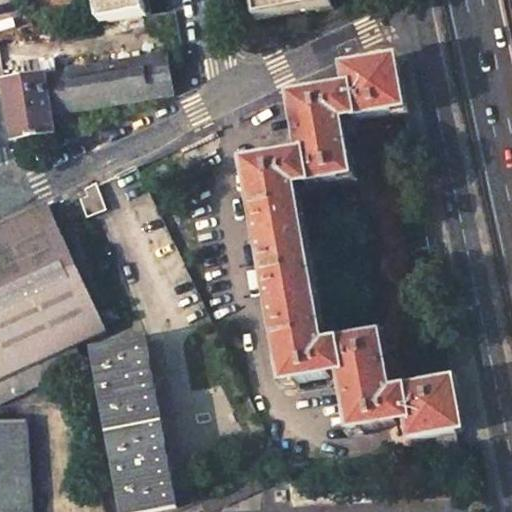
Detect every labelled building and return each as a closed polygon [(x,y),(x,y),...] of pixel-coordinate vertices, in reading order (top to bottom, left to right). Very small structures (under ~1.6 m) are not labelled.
[(97,0),(102,23),(143,17),(140,0),(97,0)] [(327,0),(252,0),(256,20),(329,7),(327,0)] [(159,58),(58,75),(5,84),(7,100),(14,141),(52,134),(50,116),(172,95),(172,89),(168,67),(176,66),(174,55),(159,58)] [(452,382),(389,392),(386,377),(378,336),(323,344),(312,285),(294,186),(350,176),(341,125),(405,114),(396,61),(343,71),(346,89),(289,100),(299,159),(245,169),(257,238),(253,238),(255,252),(259,252),(268,302),(265,303),(268,318),(271,317),(282,385),(338,377),(348,432),(404,423),(408,442),(434,439),(455,435),(461,433),(452,382)] [(0,400),(84,368),(72,345),(106,330),(49,208),(0,230),(0,400)] [(146,341),(133,344),(95,350),(126,511),(155,511),(178,508),(146,341)] [(0,511),(31,511),(26,419),(0,420),(0,511)] [(455,435),(434,439),(434,443),(436,453),(457,449),(455,435)]
